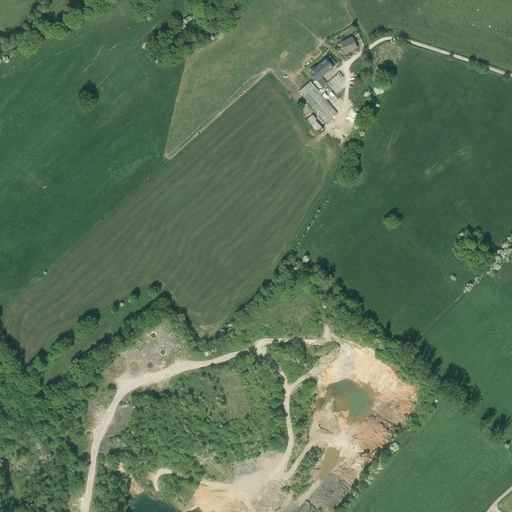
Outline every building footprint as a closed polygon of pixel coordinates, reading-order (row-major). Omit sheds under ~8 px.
[(353,38),(341,43),(346,54),(358,49),(353,38)] [(331,57),(322,64),(328,72),(337,65),(331,57)] [(328,72),(322,64),(310,73),(315,79),(299,92),(325,125),(339,114),(320,91),(322,89),(325,93),(329,90),(330,92),(334,89),(331,85),(340,78),(334,71),(326,77),(325,75),(328,72)] [(311,114),(305,119),(316,131),(321,127),(315,120),(316,119),(311,114)] [(343,135),(347,131),(341,124),(330,133),(334,138),(341,133),(343,135)]
